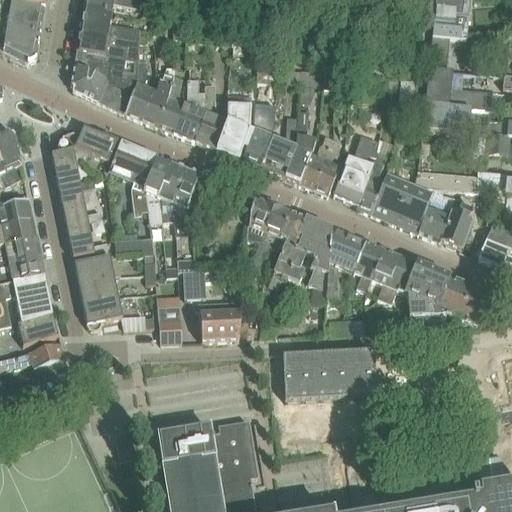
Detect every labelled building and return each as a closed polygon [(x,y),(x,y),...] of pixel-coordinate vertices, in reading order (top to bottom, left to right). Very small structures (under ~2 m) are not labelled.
[(44,13),(45,0),(11,0),(10,7),(44,13)] [(133,0),(85,0),(83,11),(112,16),(113,9),(140,14),(140,1),(133,0)] [(435,0),(431,42),(448,43),(460,44),(462,22),(468,22),(470,0),(435,0)] [(0,5),(0,56),(26,69),(35,65),(44,13),(10,7),(0,5)] [(153,13),(150,29),(152,29),(157,30),(159,9),(153,13)] [(175,11),(162,9),(160,9),(158,30),(173,31),(185,32),(193,33),(192,13),(175,11)] [(112,16),(83,11),(81,22),(81,24),(79,36),(108,41),(138,46),(138,35),(138,34),(110,29),(112,16)] [(173,31),(172,44),(185,44),(185,32),(173,31)] [(185,44),(185,55),(193,55),(194,49),(208,49),(209,35),(193,33),(185,32),(185,44)] [(138,35),(138,46),(152,47),(152,36),(138,35)] [(232,37),(209,35),(208,49),(231,52),(232,37)] [(138,46),(108,41),(79,36),(76,55),(124,64),(133,66),(137,66),(138,48),(138,46)] [(231,52),(259,54),(260,39),(232,37),(231,52)] [(445,77),(448,43),(431,42),(427,75),(445,77)] [(70,89),(70,90),(72,95),(124,120),(136,91),(137,66),(133,66),(132,76),(122,74),(124,64),(76,55),(73,71),(70,89)] [(124,120),(141,126),(152,95),(144,92),(146,66),(141,66),(137,66),(136,91),(124,120)] [(152,95),(141,126),(157,133),(168,100),(173,82),(174,78),(174,72),(165,72),(164,78),(163,78),(162,84),(159,83),(156,96),(152,95)] [(245,157),(241,167),(255,173),(258,174),(270,144),(264,141),(267,89),(277,90),(278,75),(279,73),(257,72),(252,138),(252,139),(245,157)] [(277,90),(300,92),(301,77),(278,75),(277,90)] [(427,75),(426,87),(424,109),(452,111),(472,113),(484,114),(486,98),(462,95),(463,78),(445,77),(427,75)] [(322,93),(323,79),(301,77),(300,92),(322,93)] [(337,80),(323,79),(322,93),(336,94),(337,80)] [(336,94),(350,95),(351,81),(337,80),(336,94)] [(382,108),(385,84),(351,81),(350,95),(349,104),(382,108)] [(511,81),(506,81),(504,81),(502,93),(511,94),(511,81)] [(168,100),(157,133),(173,139),(184,108),(176,105),(181,84),(173,82),(168,100)] [(186,109),(184,108),(173,139),(194,148),(205,117),(205,97),(198,97),(198,85),(186,85),(186,109)] [(472,113),(452,111),(424,109),(426,87),(426,88),(413,87),(410,129),(421,135),(470,139),(472,113)] [(205,97),(205,117),(194,148),(215,156),(225,125),(214,121),(215,90),(205,90),(205,97)] [(486,96),(486,98),(484,114),(496,115),(498,97),(486,96)] [(225,125),(215,156),(238,166),(242,155),(245,157),(252,139),(248,137),(249,136),(251,102),(227,100),(225,125)] [(294,154),(284,184),(292,188),(294,188),(298,190),(309,161),(310,161),(314,144),(306,142),(308,117),(298,117),(297,121),(297,125),(294,154)] [(270,144),(258,174),(284,184),(294,154),(297,125),(297,121),(286,121),(284,150),(270,144)] [(509,142),(511,142),(511,128),(488,126),(487,140),(509,142)] [(82,132),(79,139),(78,138),(76,138),(74,137),(72,138),(70,138),(68,139),(66,139),(64,140),(81,164),(88,158),(108,166),(116,146),(82,132)] [(7,137),(0,140),(0,168),(10,190),(13,197),(20,194),(19,184),(14,173),(20,170),(14,141),(7,137)] [(75,168),(81,164),(64,140),(63,141),(61,144),(59,146),(58,148),(58,150),(57,152),(57,154),(58,157),(51,158),(59,200),(81,196),(95,193),(93,185),(79,188),(75,168)] [(309,161),(298,190),(312,196),(333,144),(325,140),(321,150),(320,149),(314,163),(310,161),(309,161)] [(507,161),(509,142),(487,140),(485,159),(507,161)] [(341,147),(333,144),(312,196),(327,202),(328,199),(339,173),(333,171),(339,157),(338,157),(341,147)] [(349,163),(333,200),(356,210),(357,211),(374,165),(376,157),(377,153),(362,146),(356,159),(354,165),(350,163),(349,163)] [(141,195),(143,191),(144,191),(156,162),(120,147),(108,176),(133,187),(130,194),(133,221),(142,221),(142,218),(147,218),(146,197),(141,195)] [(382,191),(378,189),(388,162),(376,157),(374,165),(357,211),(356,213),(356,214),(371,220),(382,191)] [(170,168),(156,162),(144,191),(143,191),(141,195),(146,197),(147,218),(148,227),(161,227),(161,226),(159,202),(156,201),(170,168)] [(0,168),(0,197),(5,195),(4,192),(10,190),(0,168)] [(161,226),(172,226),(171,207),(169,206),(184,173),(170,168),(156,201),(159,202),(161,226)] [(199,180),(184,173),(169,206),(171,207),(172,226),(173,226),(175,241),(187,240),(184,213),(185,214),(196,187),(199,180)] [(414,192),(446,195),(448,179),(416,176),(414,192)] [(511,200),(511,184),(507,184),(507,179),(478,177),(478,181),(448,179),(446,195),(506,200),(511,200)] [(417,239),(427,212),(428,210),(382,191),(371,220),(393,229),(410,236),(417,239)] [(66,231),(87,227),(101,224),(100,217),(86,219),(81,196),(59,200),(66,231)] [(247,230),(245,245),(259,246),(263,237),(262,236),(273,209),(255,202),(250,213),(248,230),(247,230)] [(0,231),(32,225),(28,206),(0,211),(0,231)] [(254,260),(252,274),(260,277),(268,254),(273,255),(278,243),(289,216),(273,209),(262,236),(263,237),(259,246),(254,260)] [(449,219),(428,210),(427,212),(417,239),(435,247),(435,245),(440,247),(449,219)] [(278,243),(273,255),(280,258),(282,252),(295,258),(301,243),(297,241),(305,223),(289,216),(278,243)] [(472,228),(449,219),(440,247),(460,256),(471,231),(472,228)] [(280,258),(272,279),(278,281),(300,290),(305,278),(299,275),(305,260),(311,263),(319,266),(309,290),(311,291),(310,310),(325,310),(325,303),(326,297),(325,297),(328,232),(305,223),(297,241),(301,243),(295,258),(282,252),(280,258)] [(0,251),(35,244),(32,225),(0,231),(0,251)] [(92,251),(87,227),(66,231),(72,262),(108,255),(106,248),(92,251)] [(511,235),(491,230),(491,231),(477,264),(511,278),(511,265),(507,263),(511,252),(511,235)] [(328,232),(325,297),(326,297),(325,303),(339,303),(340,278),(336,277),(337,272),(353,278),(365,248),(328,232)] [(0,270),(8,269),(39,262),(35,244),(0,251),(0,270)] [(152,244),(121,246),(122,258),(142,257),(142,260),(153,260),(152,244)] [(365,248),(353,278),(360,281),(355,294),(366,298),(370,285),(370,284),(383,255),(365,248)] [(370,284),(370,285),(382,290),(379,298),(385,300),(388,292),(387,292),(399,261),(394,260),(393,259),(383,255),(370,284)] [(77,289),(113,282),(120,280),(116,260),(115,260),(73,268),(77,289)] [(379,298),(377,303),(383,305),(391,309),(397,295),(403,297),(415,268),(399,261),(387,292),(388,292),(385,300),(379,298)] [(8,269),(0,270),(0,289),(43,280),(39,262),(8,269)] [(175,267),(175,271),(175,276),(193,275),(193,266),(175,267)] [(145,280),(155,279),(154,268),(144,269),(145,280)] [(407,317),(393,318),(394,338),(442,335),(447,316),(435,312),(448,282),(415,268),(403,297),(406,298),(407,317)] [(176,281),(175,276),(175,271),(165,272),(166,281),(176,281)] [(195,276),(181,276),(182,304),(205,303),(204,275),(195,276)] [(155,279),(145,280),(145,291),(156,290),(155,279)] [(51,320),(43,280),(0,289),(0,303),(14,300),(20,329),(51,320)] [(117,302),(113,282),(77,289),(82,309),(117,302)] [(448,282),(435,312),(447,316),(458,321),(470,291),(448,282)] [(458,321),(452,335),(478,333),(478,331),(479,332),(484,319),(490,305),(492,300),(470,291),(458,321)] [(121,323),(117,302),(82,309),(86,331),(87,332),(88,334),(90,335),(92,336),(93,336),(95,336),(96,336),(97,335),(99,334),(100,333),(100,332),(101,331),(101,329),(101,328),(101,326),(121,323)] [(490,305),(484,319),(494,323),(500,309),(490,305)] [(238,345),(239,325),(241,307),(197,309),(200,347),(205,347),(227,346),(238,345)] [(159,349),(181,348),(178,311),(156,312),(159,349)] [(57,341),(51,320),(20,329),(15,330),(21,352),(25,351),(57,341)] [(153,333),(153,332),(153,322),(143,323),(144,334),(153,333)] [(338,325),(338,340),(363,339),(362,324),(338,325)] [(239,325),(238,345),(253,344),(255,334),(248,333),(248,326),(239,325)] [(329,341),(338,340),(338,325),(328,326),(329,341)] [(0,380),(15,374),(32,369),(34,374),(64,365),(59,349),(29,357),(29,358),(11,363),(11,364),(0,366),(0,380)] [(354,356),(336,357),(339,404),(357,403),(354,356)] [(373,356),(354,356),(357,403),(375,402),(373,356)] [(506,402),(497,404),(500,421),(511,419),(511,356),(499,360),(506,402)] [(336,357),(318,358),(320,404),(339,404),(336,357)] [(318,358),(300,359),(302,405),(320,404),(318,358)] [(300,359),(281,360),(282,384),(284,406),(302,405),(300,359)] [(377,424),(368,425),(369,437),(377,436),(377,424)] [(360,425),(352,426),(353,438),(361,437),(360,425)] [(367,425),(360,425),(361,437),(368,437),(369,437),(368,425),(367,425)] [(352,426),(344,426),(345,438),(353,438),(352,426)] [(511,511),(511,491),(383,511),(254,511),(251,491),(252,491),(252,490),(251,490),(250,484),(257,483),(248,427),(217,432),(218,439),(210,441),(208,432),(157,440),(169,511),(511,511)] [(326,427),(317,428),(318,440),(326,439),(326,427)] [(334,427),(326,427),(326,439),(335,439),(335,438),(334,427)] [(303,428),(295,429),(296,441),(304,440),(303,428)] [(317,428),(309,428),(310,440),(318,440),(317,428)] [(287,429),(276,430),(277,442),(288,441),(287,429)] [(295,429),(287,429),(288,441),(296,441),(295,429)] [(131,437),(115,439),(119,465),(135,463),(131,437)] [(358,445),(346,445),(347,454),(359,453),(358,445)] [(338,446),(327,447),(327,455),(339,454),(338,446)] [(327,447),(319,448),(319,460),(328,459),(327,455),(327,447)] [(311,448),(303,449),(303,460),(311,460),(311,448)] [(319,448),(311,448),(311,460),(319,460),(319,448)] [(287,449),(279,450),(280,462),(288,461),(287,449)] [(295,449),(287,449),(288,461),(296,461),(295,449)] [(303,449),(295,449),(296,461),(303,460),(303,449)] [(359,453),(347,454),(348,462),(360,461),(359,453)] [(339,454),(327,455),(328,459),(328,463),(340,462),(339,454)] [(360,461),(348,462),(349,470),(361,469),(360,461)] [(340,462),(328,463),(329,471),(341,470),(340,462)] [(361,469),(349,470),(349,478),(361,477),(361,469)] [(341,470),(329,471),(330,479),(341,478),(341,470)] [(361,477),(349,478),(350,486),(362,485),(361,477)] [(341,478),(330,479),(330,487),(342,486),(341,478)] [(342,486),(330,487),(331,495),(343,493),(342,486)]
